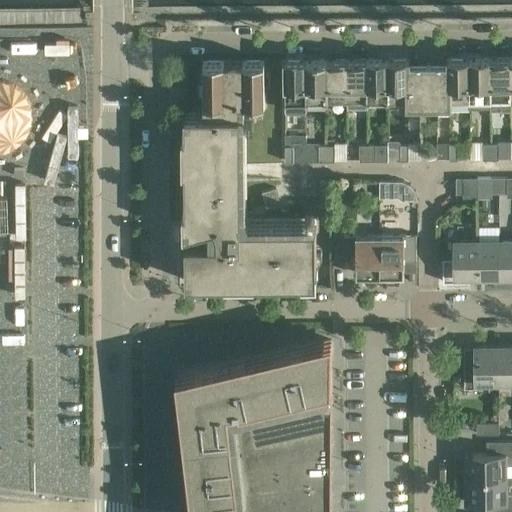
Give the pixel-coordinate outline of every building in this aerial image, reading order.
[(470,99),(490,98),(490,58),(469,59),(470,99)] [(490,98),(511,98),(510,58),(490,58),(490,98)] [(347,100),(367,99),(367,59),(347,60),(347,100)] [(367,99),(388,99),(388,59),(367,59),(367,99)] [(407,104),(408,104),(408,59),(388,59),(388,99),(407,99),(407,104)] [(428,64),(409,64),(409,59),(408,59),(408,104),(428,104),(428,64)] [(428,104),(449,103),(449,59),(447,59),(448,63),(428,64),(428,104)] [(450,99),(470,99),(469,59),(449,59),(449,103),(450,103),(450,99)] [(246,110),(265,110),(264,60),(203,61),(204,112),(185,112),(186,232),(215,224),(217,231),(217,241),(186,241),(186,281),(316,280),(316,219),(247,219),(246,110)] [(285,100),(306,100),(306,60),(285,60),(285,100)] [(306,100),(327,100),(326,60),(306,60),(306,100)] [(327,100),(347,100),(347,60),(326,60),(327,100)] [(437,142),(437,158),(449,158),(449,143),(449,142),(437,142)] [(457,159),(457,158),(457,143),(449,143),(449,158),(449,159),(457,159)] [(491,159),(491,143),(483,143),(483,159),(491,159)] [(499,159),(499,157),(499,143),(491,143),(491,159),(499,159)] [(359,160),(367,160),(367,144),(359,144),(359,160)] [(375,160),(375,159),(375,144),(367,144),(367,160),(375,160)] [(408,160),(408,158),(408,144),(400,144),(400,160),(408,160)] [(293,161),(293,159),(293,145),(285,145),(285,161),(293,161)] [(319,161),(327,161),(326,145),(318,145),(319,161)] [(335,161),(335,159),(335,145),(326,145),(327,161),(335,161)] [(478,193),(478,177),(455,177),(455,193),(478,193)] [(499,193),(499,177),(478,177),(478,193),(478,206),(499,205),(499,193)] [(499,177),(499,193),(507,193),(507,177),(499,177)] [(361,275),(380,275),(380,234),(343,235),(343,238),(344,260),(356,260),(356,271),(361,271),(361,275)] [(404,260),(416,260),(416,234),(380,234),(380,275),(399,275),(399,271),(404,271),(404,260)] [(335,244),(335,260),(344,260),(343,238),(339,238),(339,244),(335,244)] [(470,275),(478,275),(478,240),(455,241),(455,257),(443,257),(443,282),(470,281),(470,275)] [(478,275),(500,275),(499,240),(478,240),(478,275)] [(500,275),(511,274),(511,240),(499,240),(500,275)] [(331,511),(332,340),(182,376),(198,511),(331,511)] [(499,381),(511,380),(511,345),(499,346),(499,381)] [(477,381),(499,381),(499,346),(476,346),(476,361),(464,361),(464,387),(477,387),(477,381)] [(499,433),(499,421),(477,421),(477,433),(499,433)] [(465,477),(506,476),(505,454),(511,453),(511,439),(493,440),(493,452),(466,453),(466,451),(465,451),(465,477)] [(511,511),(511,476),(506,476),(465,477),(466,502),(467,502),(467,501),(493,501),(493,511),(511,511)]
